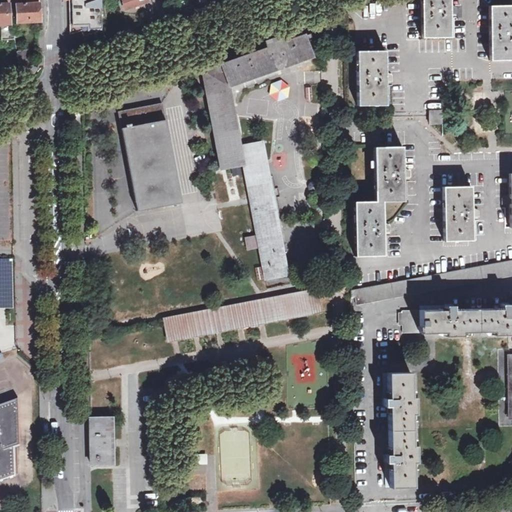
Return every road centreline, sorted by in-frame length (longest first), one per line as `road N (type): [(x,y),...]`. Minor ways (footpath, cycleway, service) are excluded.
road 1 (residential): [(54,82),(286,0)]
road 2 (residential): [(59,285),(54,82)]
road 3 (unclassified): [(64,511),(60,365)]
